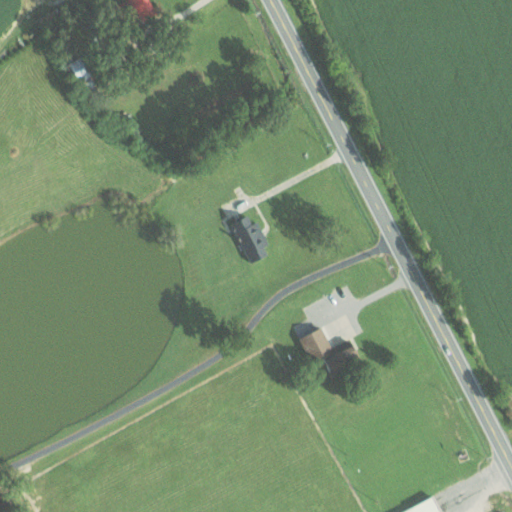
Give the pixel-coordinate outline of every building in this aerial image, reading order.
[(155,11),(150,0),(128,0),(136,19),(155,11)] [(70,62),(79,82),(92,75),(82,56),(70,62)] [(261,258),(258,251),(270,245),(257,221),(252,224),(248,215),(230,224),(251,263),(261,258)] [(300,337),(312,362),(323,357),(329,369),(358,355),(350,339),(332,348),(322,327),(300,337)] [(441,511),(435,497),(399,511),(441,511)]
